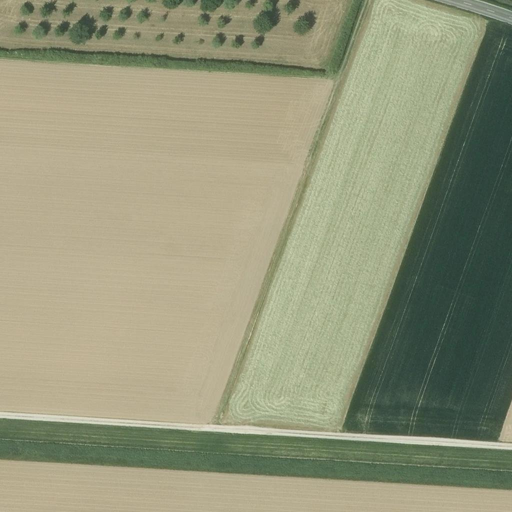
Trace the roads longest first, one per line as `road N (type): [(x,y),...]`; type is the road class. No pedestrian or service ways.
road 1 (track): [(511,448),(0,416)]
road 2 (track): [(215,429),(368,0)]
